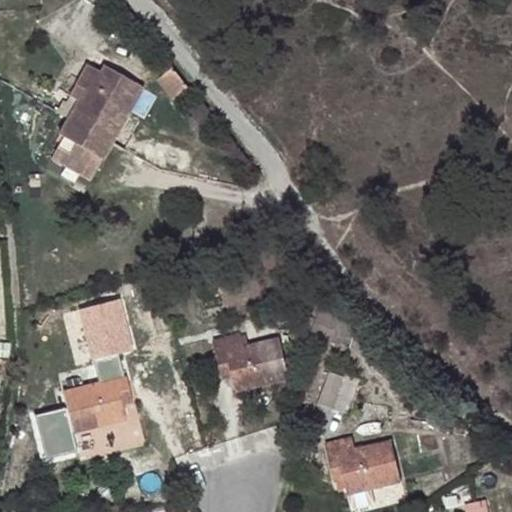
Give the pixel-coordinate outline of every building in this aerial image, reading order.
[(60,135),(64,137),(55,154),(92,175),(123,123),(117,120),(127,103),(120,99),(131,80),(106,66),(102,72),(89,66),(77,86),(72,96),(80,101),(78,105),(73,114),(60,135)] [(144,88),(131,80),(120,99),(127,103),(117,120),(123,123),(144,88)] [(73,114),(78,105),(67,99),(61,108),(73,114)] [(90,348),(127,344),(123,299),(85,303),(90,348)] [(326,326),(332,311),(322,308),(317,323),(326,326)] [(341,315),(332,311),(326,326),(336,330),(339,320),(341,315)] [(357,327),(339,320),(336,330),(332,343),(349,349),(357,327)] [(215,343),(219,356),(227,354),(232,376),(235,388),(258,382),(260,385),(290,378),(279,340),(243,349),(240,336),(215,343)] [(227,354),(219,356),(224,378),(232,376),(227,354)] [(118,381),(126,379),(122,365),(96,372),(100,385),(64,394),(74,431),(103,424),(103,420),(126,414),(123,403),(118,381)] [(319,405),(334,410),(346,378),(330,373),(319,405)] [(346,378),(334,410),(346,415),(359,381),(346,376),(346,378)] [(132,401),(126,379),(118,381),(123,403),(132,401)] [(236,391),(260,385),(258,382),(235,388),(236,391)] [(35,411),(45,458),(76,451),(66,404),(35,411)] [(103,420),(103,424),(127,418),(126,414),(103,420)] [(327,446),(330,461),(338,459),(344,480),(347,492),(370,486),(371,490),(400,482),(392,444),(355,453),(352,440),(327,446)] [(338,459),(330,461),(336,483),(344,480),(338,459)] [(348,495),(371,490),(370,486),(347,492),(348,495)] [(14,496),(14,505),(30,505),(29,496),(14,496)] [(487,511),(485,502),(475,504),(476,511),(487,511)]
